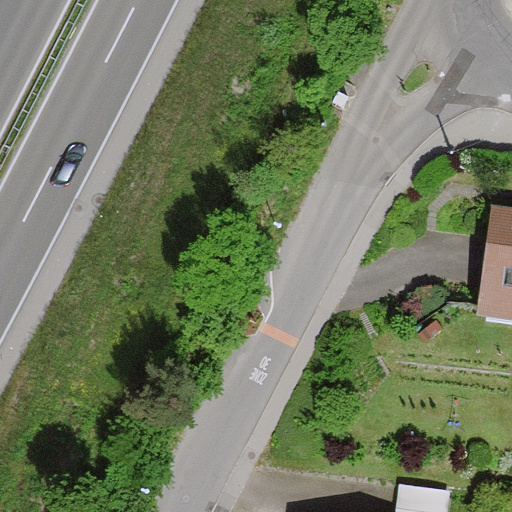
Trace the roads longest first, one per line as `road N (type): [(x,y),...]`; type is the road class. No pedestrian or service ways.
road 1 (residential): [(487,46),(386,129),(177,511)]
road 2 (motorway): [(0,264),(136,0)]
